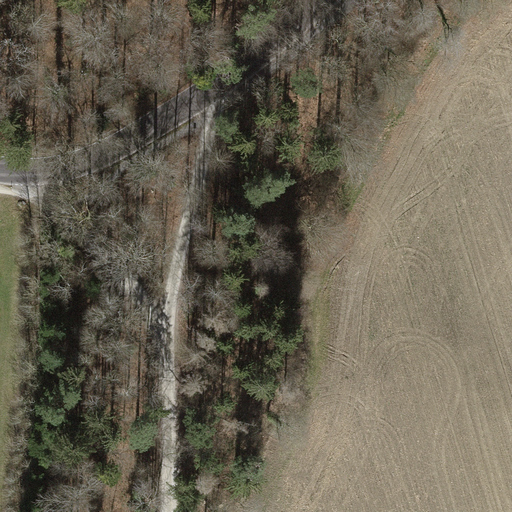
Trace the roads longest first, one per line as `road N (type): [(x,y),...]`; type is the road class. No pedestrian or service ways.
road 1 (track): [(20,172),(144,305),(165,356),(169,511)]
road 2 (unclassified): [(0,169),(81,163),(125,143),(225,77),(319,0)]
road 3 (track): [(225,77),(177,270),(165,356)]
